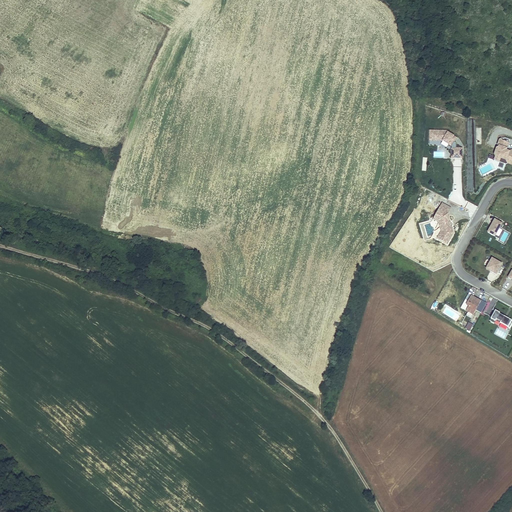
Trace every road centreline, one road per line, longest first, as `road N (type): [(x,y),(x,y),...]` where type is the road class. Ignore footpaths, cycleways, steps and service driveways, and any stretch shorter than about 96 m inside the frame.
road 1 (track): [(0,245),(113,278),(219,331),(334,429),(382,511)]
road 2 (residential): [(511,183),(496,187),(457,264),(511,301)]
